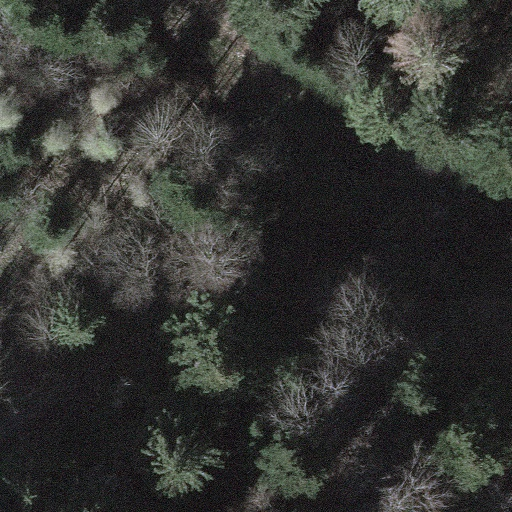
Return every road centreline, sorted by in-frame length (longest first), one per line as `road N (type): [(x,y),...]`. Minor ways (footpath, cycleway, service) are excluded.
road 1 (track): [(0,435),(212,301),(497,224)]
road 2 (track): [(190,0),(320,104),(497,224)]
